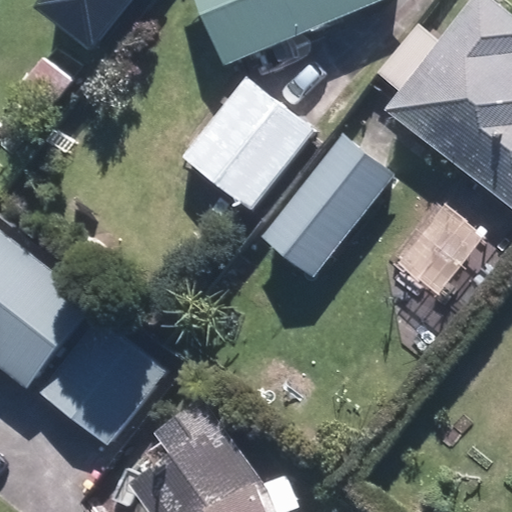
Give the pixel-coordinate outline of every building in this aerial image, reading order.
[(49,0),(41,11),(94,51),(133,0),(49,0)] [(205,0),(234,64),(386,0),(205,0)] [(511,16),(490,0),(480,0),(393,111),(511,203),(511,16)] [(254,206),(312,134),(252,86),(194,158),(254,206)] [(397,175),(347,137),(268,239),(317,277),(397,175)] [(97,304),(0,230),(0,367),(4,362),(35,384),(97,304)] [(113,442),(166,373),(98,321),(45,391),(113,442)] [(279,511),(274,499),(209,403),(161,435),(176,457),(135,486),(153,511),(279,511)]
